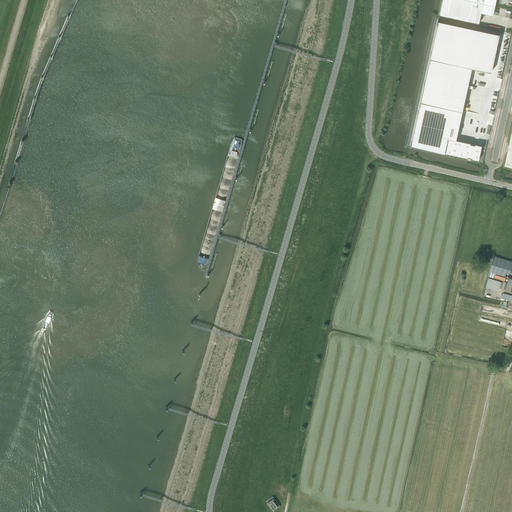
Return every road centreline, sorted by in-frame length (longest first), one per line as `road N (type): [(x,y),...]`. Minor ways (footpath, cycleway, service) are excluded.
road 1 (tertiary): [(209,511),(350,0)]
road 2 (track): [(511,361),(493,371),(462,511)]
road 3 (unclassified): [(378,0),(368,130),(374,149)]
road 4 (unclassified): [(511,187),(374,149)]
